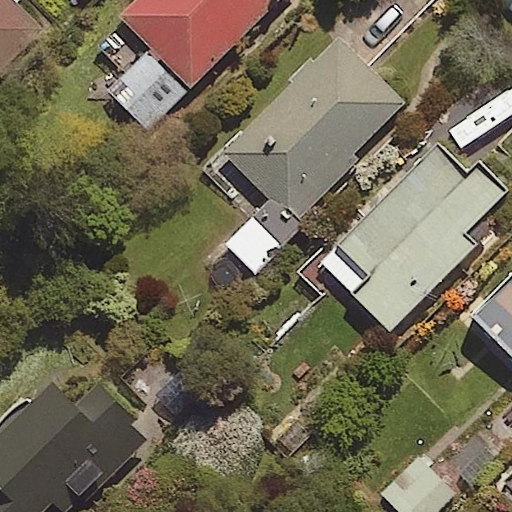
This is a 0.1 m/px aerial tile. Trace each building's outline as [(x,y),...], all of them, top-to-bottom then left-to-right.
[(0,0),(0,73),(42,34),(9,0),(0,0)] [(133,0),(119,15),(193,87),(278,0),(133,0)] [(337,31),(222,148),(293,217),(408,100),(337,31)] [(511,191),(449,129),(321,259),(391,328),(511,204),(511,191)] [(511,273),(474,311),(511,348),(511,273)] [(133,407),(95,369),(74,390),(49,364),(0,411),(0,511),(56,511),(80,490),(84,495),(147,434),(126,414),(133,407)] [(440,511),(457,497),(419,457),(380,494),(397,511),(440,511)]
